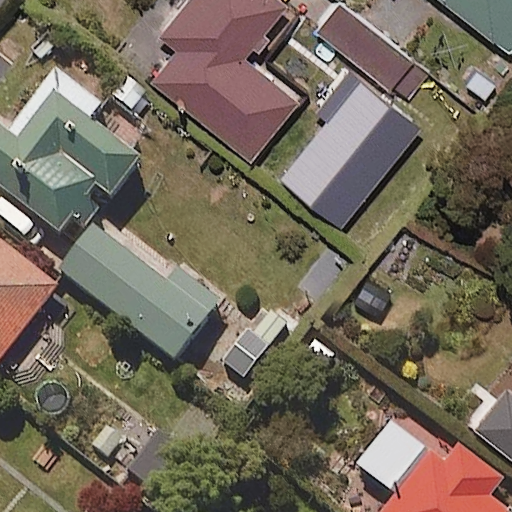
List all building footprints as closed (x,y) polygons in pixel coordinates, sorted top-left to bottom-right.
[(279,0),(176,0),(161,20),(180,35),(153,69),(252,148),(299,88),(244,44),(279,0)] [(432,67),(346,0),(336,0),(317,24),(409,95),(432,67)] [(511,0),(457,0),(511,42),(511,0)] [(103,104),(62,70),(13,129),(5,121),(0,126),(0,182),(75,244),(144,160),(92,118),(103,104)] [(169,281),(99,225),(64,268),(177,360),(223,303),(180,268),(169,281)] [(0,364),(61,287),(0,238),(0,364)] [(287,328),(272,314),(227,363),(242,377),(287,328)] [(511,370),(476,421),(511,446),(511,370)] [(431,450),(395,422),(362,465),(402,495),(388,511),(511,511),(511,510),(492,496),(505,479),(444,432),(431,450)] [(185,446),(164,431),(133,473),(154,488),(185,446)]
